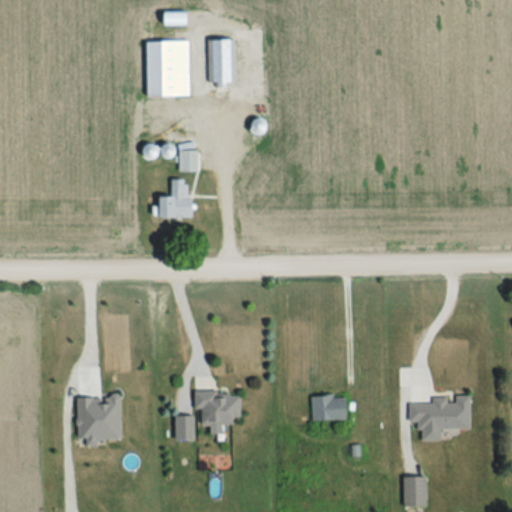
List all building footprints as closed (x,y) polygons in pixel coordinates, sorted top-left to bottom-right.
[(231,41),(204,41),(204,85),(231,85),(231,41)] [(140,98),(184,98),(184,42),(140,42),(140,98)] [(152,221),(186,220),(184,180),(167,180),(168,198),(151,199),(152,221)] [(234,394),(193,394),(193,426),(203,426),(203,435),(225,435),(225,418),(234,418),(234,394)] [(339,396),(310,396),(310,421),(339,421),(339,396)] [(415,442),(435,442),(435,430),(466,430),(466,399),(403,399),(403,426),(415,425),(415,442)] [(190,418),(175,417),(174,439),(189,439),(190,418)]
